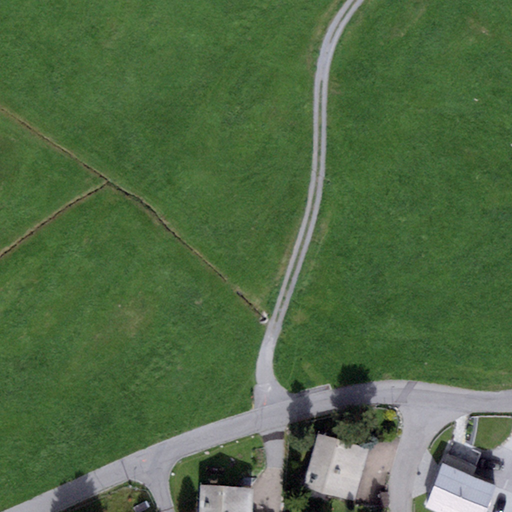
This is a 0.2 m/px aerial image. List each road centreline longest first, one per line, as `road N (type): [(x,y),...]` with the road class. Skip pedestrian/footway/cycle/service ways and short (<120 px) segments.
road 1 (track): [(355,0),(333,30),(321,75),(310,202),(264,378),(274,415)]
road 2 (residential): [(149,462),(333,400),(424,395)]
road 3 (residential): [(27,511),(149,462)]
road 4 (residential): [(402,511),(424,395)]
